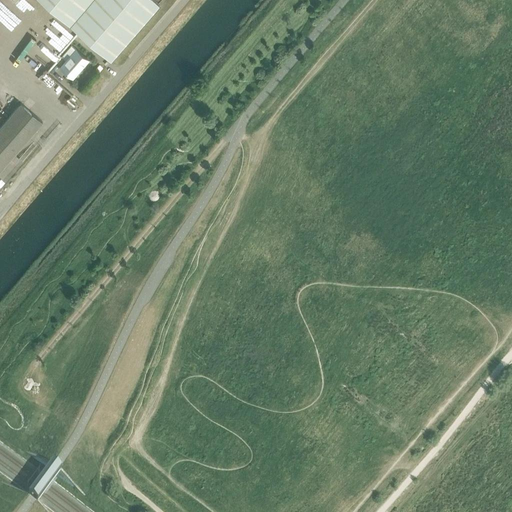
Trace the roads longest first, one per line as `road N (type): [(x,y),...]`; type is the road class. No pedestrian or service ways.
road 1 (track): [(202,165),(40,357),(29,393)]
road 2 (unclassified): [(0,208),(181,0)]
road 3 (track): [(511,356),(381,511)]
